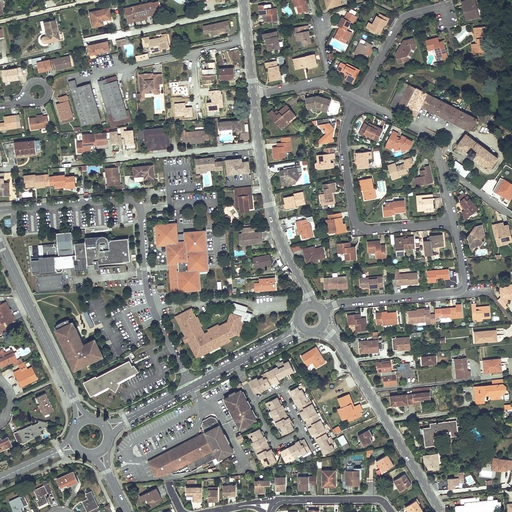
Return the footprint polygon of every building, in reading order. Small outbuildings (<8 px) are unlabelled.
[(308,10),(305,0),(291,0),(293,7),(297,6),(299,13),(305,11),(308,10)] [(477,6),(475,0),(467,0),(462,2),(464,11),(466,11),(468,19),(479,16),(477,6)] [(159,4),(152,6),(151,2),(124,8),(126,18),(132,17),(132,19),(146,15),(154,14),(154,13),(160,12),(159,4)] [(272,8),(271,4),(259,5),(259,10),(260,14),(260,15),(266,14),(267,22),(278,21),(276,10),(272,10),(272,8)] [(110,17),(108,8),(89,12),(93,27),(106,24),(105,20),(105,18),(110,17)] [(354,14),(347,11),(343,17),(341,16),(337,25),(339,26),(340,27),(340,28),(338,28),(335,34),(344,38),(342,41),(344,42),(346,39),(347,40),(351,32),(346,30),(344,29),(345,27),(347,28),(350,21),(353,22),(355,17),(354,14)] [(371,23),(368,29),(380,34),(384,25),(385,25),(388,21),(380,17),(377,15),(373,24),(371,23)] [(44,22),(46,36),(43,37),(41,40),(42,42),(45,43),(60,40),(55,20),(44,22)] [(212,35),(227,32),(226,29),(230,28),(229,25),(229,21),(203,26),(204,30),(210,29),(211,32),(212,35)] [(308,25),(295,27),(295,33),(297,32),(299,41),(302,40),(303,45),(311,44),(309,32),(308,25)] [(477,39),(478,43),(476,43),(472,44),(473,52),(486,51),(486,45),(489,45),(486,26),(477,27),(477,33),(475,34),(476,39),(477,39)] [(276,33),(263,35),(263,39),(267,39),(269,49),(279,47),(276,33)] [(144,39),(146,47),(150,46),(151,53),(160,51),(159,49),(159,47),(169,45),(167,36),(162,37),(149,40),(148,38),(144,39)] [(438,37),(426,41),(428,50),(435,49),(437,57),(447,55),(444,43),(440,44),(439,42),(438,37)] [(400,52),(396,53),(398,63),(408,60),(407,56),(408,54),(411,54),(410,50),(411,49),(416,48),(413,38),(403,41),(404,45),(404,46),(400,47),(400,51),(400,52)] [(102,41),(98,42),(100,52),(110,50),(108,41),(102,42),(102,41)] [(369,47),(371,48),(373,44),(366,41),(364,44),(360,42),(354,53),(364,58),(368,50),(369,47)] [(90,55),(100,52),(98,42),(93,43),(94,44),(88,45),(90,55)] [(297,63),(295,63),(296,69),(308,66),(308,68),(317,66),(314,54),(296,58),(297,63)] [(69,56),(50,60),(52,67),(55,67),(56,70),(72,66),(69,56)] [(275,60),(265,62),(266,67),(267,67),(269,66),(271,75),(269,76),(270,80),(280,78),(278,65),(276,65),(275,60)] [(203,75),(216,75),(215,62),(202,62),(203,75)] [(346,65),(341,62),(337,69),(348,74),(346,79),(352,82),(353,83),(360,70),(347,64),(346,65)] [(2,70),(4,81),(20,78),(19,75),(23,75),(22,67),(2,70)] [(234,79),(233,68),(220,68),(221,79),(234,79)] [(139,74),(140,90),(160,88),(160,84),(163,84),(163,73),(154,74),(154,73),(148,73),(148,75),(145,75),(145,73),(139,74)] [(126,110),(117,80),(109,83),(108,79),(99,81),(112,126),(116,125),(115,121),(128,117),(126,110)] [(75,80),(69,82),(81,123),(100,117),(90,83),(77,87),(75,80)] [(421,106),(469,130),(477,119),(403,81),(390,105),(415,117),(421,106)] [(178,82),(169,82),(170,87),(172,87),(172,95),(184,94),(184,96),(188,96),(188,85),(179,86),(178,82)] [(141,93),(141,99),(145,99),(145,93),(154,93),(154,94),(160,94),(160,88),(140,90),(141,93)] [(211,95),(212,103),(208,103),(208,111),(219,110),(219,106),(218,103),(223,103),(222,94),(221,94),(221,90),(209,91),(210,95),(211,95)] [(73,116),(66,95),(60,97),(61,98),(59,99),(61,102),(57,104),(61,120),(73,116)] [(326,109),(329,99),(318,96),(305,98),(307,107),(311,106),(311,108),(316,107),(318,107),(326,109)] [(318,107),(316,107),(317,109),(327,112),(332,100),(329,99),(326,109),(318,107)] [(185,102),(175,103),(176,116),(185,115),(185,116),(192,116),(191,107),(185,108),(185,102)] [(272,110),(268,113),(279,126),(286,120),(288,122),(295,115),(286,104),(278,112),(276,114),(275,112),(272,110)] [(128,109),(126,110),(128,117),(115,121),(116,125),(132,120),(128,109)] [(477,119),(488,125),(489,122),(511,134),(511,124),(483,109),(477,119)] [(20,115),(4,117),(5,123),(0,123),(0,129),(21,127),(20,115)] [(37,117),(29,119),(31,130),(45,128),(45,124),(49,124),(48,116),(44,117),(37,117)] [(318,125),(320,125),(327,133),(325,134),(318,141),(318,144),(327,143),(333,138),(335,130),(333,128),(335,127),(336,122),(333,122),(330,125),(329,123),(328,118),(317,120),(317,124),(318,125)] [(244,119),(219,121),(219,129),(233,128),(233,131),(236,131),(238,130),(238,132),(245,132),(244,119)] [(286,120),(279,126),(281,128),(288,123),(288,122),(286,120)] [(368,136),(377,140),(383,129),(375,125),(374,128),(368,125),(365,123),(361,131),(368,135),(368,136)] [(320,125),(318,125),(325,134),(327,133),(320,125)] [(120,127),(121,135),(121,138),(124,138),(125,146),(134,145),(133,130),(127,131),(127,127),(120,127)] [(171,148),(169,127),(137,130),(138,139),(145,139),(146,150),(171,148)] [(117,131),(110,132),(111,144),(117,143),(118,145),(122,144),(121,138),(121,135),(117,135),(117,131)] [(185,131),(181,131),(182,141),(186,141),(186,143),(195,142),(197,142),(205,141),(204,131),(186,132),(185,131)] [(409,148),(413,141),(402,135),(401,137),(402,139),(399,139),(399,138),(398,138),(397,137),(396,136),(398,133),(393,131),(387,143),(394,146),(394,148),(397,150),(402,148),(402,151),(409,148)] [(107,132),(83,134),(84,141),(77,142),(78,153),(85,152),(85,150),(91,150),(90,145),(90,143),(96,142),(97,144),(108,143),(107,132)] [(466,134),(457,146),(489,170),(498,158),(466,134)] [(290,137),(281,137),(282,142),(277,143),(278,146),(278,148),(273,149),(274,159),(285,158),(284,151),(291,150),(290,137)] [(14,142),(16,155),(37,153),(36,140),(14,142)] [(330,158),(335,158),(334,153),(333,148),(325,149),(326,150),(326,154),(317,155),(318,162),(319,169),(334,167),(333,162),(331,162),(330,158)] [(357,158),(358,168),(369,167),(369,158),(372,158),(372,151),(356,152),(357,158)] [(215,170),(223,169),(222,161),(215,162),(215,160),(216,157),(196,159),(198,172),(203,172),(202,168),(215,167),(215,170)] [(400,175),(399,174),(408,171),(407,168),(412,166),(414,162),(412,157),(404,160),(405,164),(396,166),(395,163),(388,165),(392,179),(400,177),(400,175)] [(227,170),(227,179),(233,178),(233,172),(232,169),(242,168),(240,159),(231,160),(231,159),(226,160),(227,170)] [(451,167),(465,177),(470,171),(456,161),(452,166),(451,165),(450,166),(451,167)] [(153,165),(134,167),(135,177),(144,176),(145,179),(154,178),(153,165)] [(284,170),(280,171),(281,178),(286,182),(287,185),(292,184),(293,181),(295,182),(301,174),(301,172),(302,172),(301,167),(300,167),(300,165),(294,166),(295,168),(294,167),(292,171),(291,170),(289,172),(288,170),(288,167),(283,168),(284,170)] [(419,186),(433,183),(429,165),(425,166),(426,169),(420,170),(422,176),(417,177),(419,186)] [(106,172),(103,173),(103,177),(107,177),(110,176),(110,185),(117,184),(117,188),(122,188),(121,183),(120,183),(119,174),(118,167),(106,168),(106,172)] [(0,195),(9,195),(9,185),(4,185),(4,182),(4,177),(1,177),(1,173),(0,173),(0,195)] [(36,186),(36,187),(45,186),(45,185),(44,175),(35,176),(35,175),(25,176),(26,184),(36,183),(36,186)] [(54,176),(49,177),(50,185),(55,185),(66,184),(66,187),(66,188),(75,187),(74,176),(65,177),(65,175),(54,176)] [(374,188),(373,188),(371,178),(360,180),(362,191),(363,190),(366,190),(367,199),(376,198),(374,188)] [(380,192),(386,191),(384,180),(378,182),(380,192)] [(511,184),(504,180),(497,192),(509,199),(511,194),(511,184)] [(333,192),(336,192),(334,182),(324,184),(325,191),(325,193),(320,194),(322,205),(328,204),(327,202),(333,201),(331,192),(333,192)] [(252,192),(252,186),(234,188),(236,201),(240,200),(241,206),(241,209),(250,208),(254,207),(253,202),(251,202),(251,200),(252,200),(251,193),(252,192)] [(305,201),(303,192),(294,194),(294,195),(284,197),(286,205),(287,209),(297,206),(296,205),(296,203),(305,201)] [(465,195),(463,193),(458,197),(460,199),(461,200),(460,201),(463,204),(466,208),(464,210),(462,212),(464,214),(463,215),(465,220),(478,209),(467,195),(466,196),(465,195)] [(433,194),(417,196),(418,210),(424,210),(424,207),(430,206),(434,206),(433,194)] [(386,206),(384,207),(384,215),(392,215),(391,214),(391,210),(395,210),(395,212),(405,210),(404,200),(394,201),(394,202),(386,203),(386,206)] [(336,232),(336,233),(346,232),(345,223),(342,223),(341,213),(328,215),(329,219),(330,225),(328,225),(330,233),(336,232)] [(309,222),(307,223),(306,219),(296,221),(297,226),(299,225),(302,234),(303,239),(313,237),(309,222)] [(176,224),(157,225),(159,244),(168,243),(170,263),(173,262),(174,276),(171,276),(172,283),(197,281),(199,281),(199,270),(208,269),(205,231),(186,233),(187,242),(178,243),(177,233),(176,224)] [(499,224),(493,225),(496,237),(499,237),(500,242),(507,240),(508,242),(511,241),(511,237),(509,225),(504,226),(502,226),(502,228),(500,229),(499,224)] [(483,228),(479,225),(475,226),(473,229),(475,230),(473,233),(471,232),(468,237),(472,239),(470,244),(471,248),(474,247),(477,243),(480,245),(484,241),(481,239),(485,234),(483,228)] [(250,233),(241,233),(242,245),(262,244),(261,240),(261,232),(253,232),(253,234),(250,234),(250,233)] [(76,242),(75,241),(74,233),(56,235),(57,243),(56,243),(56,246),(57,255),(47,256),(32,258),(33,274),(61,271),(62,271),(63,270),(63,269),(64,268),(75,267),(76,270),(88,268),(88,264),(95,264),(95,268),(100,268),(100,263),(124,261),(131,260),(129,244),(129,238),(111,239),(111,241),(110,241),(110,240),(110,239),(109,238),(109,237),(108,236),(107,236),(106,235),(105,235),(104,235),(103,235),(102,235),(101,235),(100,236),(99,236),(99,237),(98,238),(98,239),(97,240),(97,241),(97,242),(97,244),(87,245),(86,241),(76,242)] [(186,233),(177,233),(178,243),(187,242),(186,233)] [(433,254),(432,247),(443,245),(442,235),(430,236),(431,238),(431,240),(428,241),(424,241),(426,255),(433,254)] [(97,242),(97,236),(86,237),(86,241),(87,245),(97,244),(97,242)] [(414,239),(414,236),(409,237),(409,238),(403,239),(401,239),(400,238),(395,238),(396,251),(396,255),(404,254),(404,250),(401,250),(401,249),(404,249),(415,248),(415,253),(420,253),(419,239),(414,239)] [(498,246),(508,243),(508,242),(507,240),(500,242),(499,237),(496,237),(498,246)] [(376,258),(386,257),(385,245),(380,245),(379,245),(379,241),(367,242),(368,252),(376,251),(376,258)] [(345,260),(356,259),(355,249),(351,249),(350,247),(350,242),(337,243),(338,253),(345,253),(345,260)] [(47,247),(47,256),(57,255),(56,246),(47,247)] [(318,259),(325,257),(323,247),(316,249),(315,246),(303,249),(306,260),(307,264),(313,262),(313,260),(318,259)] [(269,255),(252,259),(254,269),(262,267),(271,265),(270,261),(269,255)] [(449,269),(427,271),(428,282),(436,282),(436,278),(445,277),(445,279),(449,279),(449,269)] [(409,282),(409,284),(418,283),(418,273),(399,274),(399,277),(395,277),(396,285),(400,285),(400,283),(409,282)] [(346,276),(324,278),(325,289),(330,289),(330,286),(338,286),(338,288),(338,289),(347,288),(346,276)] [(242,285),(242,282),(246,282),(245,277),(235,278),(233,280),(234,286),(242,285)] [(377,277),(360,278),(360,287),(370,286),(370,289),(378,288),(378,289),(384,289),(383,277),(377,278),(377,277)] [(255,283),(256,291),(275,289),(275,283),(274,278),(260,280),(261,283),(255,283)] [(197,281),(172,283),(172,288),(174,291),(198,289),(197,281)] [(504,295),(498,300),(503,306),(505,304),(509,301),(508,299),(510,297),(511,296),(511,286),(511,287),(510,286),(501,287),(501,292),(504,295)] [(11,309),(9,310),(5,302),(1,303),(0,302),(0,334),(6,332),(2,323),(4,321),(6,324),(14,320),(10,312),(12,311),(11,309)] [(244,313),(246,307),(232,303),(229,312),(240,315),(239,320),(244,322),(248,323),(251,315),(244,313)] [(476,307),(476,303),(472,304),(473,321),(482,320),(482,318),(490,318),(489,306),(481,307),(481,310),(479,310),(476,310),(476,309),(476,307)] [(456,307),(435,309),(435,314),(436,317),(441,316),(441,318),(450,317),(450,318),(463,317),(462,304),(456,305),(456,307)] [(200,325),(196,316),(194,316),(190,308),(174,316),(184,335),(187,334),(190,338),(186,340),(195,357),(229,339),(228,337),(234,333),(239,335),(244,322),(239,320),(240,315),(229,312),(226,321),(218,325),(217,323),(206,329),(207,331),(201,334),(197,327),(200,325)] [(418,312),(418,310),(408,311),(409,323),(418,322),(418,325),(426,324),(426,323),(436,322),(436,317),(435,314),(430,314),(430,309),(425,310),(425,311),(418,312)] [(86,310),(82,312),(90,328),(94,326),(86,310)] [(377,324),(383,323),(383,325),(398,323),(396,312),(387,313),(382,314),(382,312),(376,313),(377,324)] [(349,325),(355,324),(356,331),(367,330),(366,322),(361,322),(361,320),(360,314),(348,315),(349,325)] [(59,325),(57,326),(59,329),(56,331),(75,369),(80,366),(84,364),(85,366),(104,357),(101,351),(99,345),(96,340),(84,345),(73,322),(70,324),(70,320),(65,321),(59,325)] [(489,340),(497,339),(496,330),(475,332),(476,342),(489,341),(489,340)] [(368,341),(360,341),(360,351),(369,350),(369,352),(379,351),(378,336),(373,336),(368,337),(368,341)] [(409,337),(393,338),(394,350),(410,348),(409,337)] [(307,365),(314,361),(318,367),(325,362),(316,347),(301,356),(307,365)] [(0,358),(0,359),(0,364),(1,367),(12,362),(14,365),(22,362),(20,358),(16,360),(11,349),(3,353),(1,350),(0,350),(0,358)] [(422,357),(423,364),(436,363),(435,352),(428,352),(428,356),(422,357)] [(458,359),(455,359),(457,378),(468,377),(468,376),(471,376),(470,371),(469,371),(468,370),(467,370),(466,358),(463,358),(462,357),(458,358),(458,359)] [(500,359),(483,360),(485,372),(502,370),(500,359)] [(97,379),(89,383),(96,396),(109,389),(114,392),(116,393),(119,389),(120,385),(120,384),(136,376),(137,375),(140,373),(135,365),(133,366),(130,361),(97,379)] [(254,382),(250,384),(255,394),(260,391),(260,392),(267,389),(267,387),(276,383),(276,384),(280,382),(279,380),(282,378),(282,377),(291,373),(291,374),(295,372),(289,361),(284,363),(278,367),(268,372),(269,374),(263,377),(258,379),(257,377),(252,380),(254,382)] [(377,362),(378,366),(379,366),(380,372),(382,372),(391,371),(390,361),(377,362)] [(13,372),(18,380),(20,379),(21,380),(18,382),(21,386),(36,378),(31,367),(21,372),(20,369),(13,372)] [(383,380),(384,380),(385,386),(397,384),(395,371),(391,371),(382,372),(383,380)] [(84,384),(91,398),(96,396),(89,383),(97,379),(96,378),(84,384)] [(484,397),(484,395),(488,395),(489,393),(491,394),(491,399),(501,398),(501,394),(504,393),(506,391),(506,386),(503,384),(503,379),(493,380),(493,385),(474,387),(475,397),(484,397)] [(302,389),(300,386),(291,391),(293,395),(292,396),(295,403),(296,402),(301,411),(300,412),(304,419),(305,418),(309,427),(308,428),(312,435),(313,434),(317,442),(318,442),(322,449),(323,450),(322,451),(324,455),(335,449),(332,444),(329,438),(326,433),(325,430),(326,429),(321,420),(319,421),(315,414),(317,413),(312,404),(310,405),(307,398),(302,389)] [(414,393),(414,394),(415,403),(415,404),(420,403),(419,399),(430,398),(429,387),(413,389),(414,393)] [(226,400),(231,409),(234,416),(239,425),(242,426),(245,424),(245,425),(252,422),(251,421),(256,418),(251,407),(247,401),(243,392),(240,391),(227,397),(226,400)] [(37,404),(42,415),(53,410),(45,393),(37,397),(40,403),(38,404),(37,404)] [(353,414),(360,411),(362,411),(360,404),(353,407),(351,404),(353,404),(349,394),(338,398),(342,407),(338,409),(340,414),(342,414),(344,419),(348,417),(353,415),(353,414)] [(414,394),(391,396),(392,405),(415,403),(414,394)] [(278,397),(268,402),(270,406),(272,410),(270,411),(273,416),(275,415),(278,421),(276,422),(278,427),(281,427),(283,431),(285,434),(294,429),(292,425),(293,424),(290,417),(288,418),(284,409),(285,408),(281,401),(280,401),(278,397)] [(360,411),(353,414),(353,415),(348,417),(349,421),(362,415),(360,411)] [(161,456),(150,462),(153,466),(158,477),(171,475),(174,473),(175,474),(193,471),(216,458),(220,456),(221,459),(236,451),(233,447),(232,447),(229,443),(228,444),(225,440),(227,439),(223,430),(224,429),(218,418),(212,416),(205,420),(203,425),(207,432),(171,451),(172,453),(162,458),(161,456)] [(45,422),(38,420),(37,423),(34,424),(34,425),(32,426),(31,425),(17,431),(13,433),(18,445),(22,443),(26,441),(26,440),(41,433),(39,429),(44,426),(45,422)] [(457,426),(456,421),(431,424),(431,428),(424,428),(424,435),(426,446),(434,445),(433,438),(438,437),(437,432),(451,431),(452,436),(458,435),(457,431),(463,430),(463,429),(467,429),(467,425),(470,424),(471,426),(472,425),(471,423),(466,425),(461,426),(457,426)] [(260,428),(250,433),(252,437),(254,441),(252,442),(255,447),(257,446),(260,452),(258,454),(261,459),(263,458),(265,462),(267,466),(277,461),(274,456),(275,455),(272,448),(270,449),(266,440),(267,439),(263,432),(262,433),(260,428)] [(224,429),(223,430),(227,439),(225,440),(228,444),(229,443),(232,447),(233,447),(224,429)] [(373,440),(369,434),(372,433),(370,429),(358,436),(362,442),(359,444),(361,447),(373,440)] [(344,450),(350,446),(344,435),(337,438),(344,450)] [(0,437),(0,450),(11,445),(8,437),(2,440),(1,439),(0,438),(0,437)] [(303,455),(311,451),(305,439),(300,441),(299,440),(293,444),(293,445),(286,449),(284,450),(284,448),(280,450),(286,461),(291,459),(297,455),(302,453),(303,455)] [(440,469),(438,453),(424,455),(424,458),(426,458),(426,460),(425,460),(425,461),(430,469),(434,468),(434,470),(440,469)] [(383,472),(394,465),(388,454),(376,461),(383,472)] [(511,462),(511,459),(494,458),(492,470),(502,471),(502,470),(507,470),(507,469),(511,470),(511,462)] [(355,484),(360,484),(359,470),(352,470),(352,465),(347,465),(347,484),(355,484)] [(323,486),(328,486),(328,484),(336,484),(335,470),(323,470),(323,486)] [(78,481),(74,471),(63,476),(66,483),(68,486),(78,481)] [(455,477),(449,478),(449,485),(449,489),(455,489),(454,484),(459,484),(459,481),(464,481),(463,471),(454,472),(455,477)] [(398,483),(402,490),(411,484),(405,474),(394,481),(396,484),(398,483)] [(60,486),(66,483),(63,476),(57,479),(60,486)] [(286,476),(276,476),(276,490),(281,490),(286,490),(286,488),(286,476)] [(317,482),(317,476),(299,476),(299,490),(305,490),(309,490),(309,488),(309,482),(317,482)] [(37,501),(39,506),(48,502),(44,494),(51,491),(46,480),(42,482),(44,485),(34,490),(39,500),(37,501)] [(264,493),(264,486),(270,486),(270,480),(255,480),(255,493),(264,493)] [(225,485),(223,485),(223,497),(228,497),(232,496),(236,496),(236,484),(225,485)] [(193,501),(202,501),(202,487),(186,487),(186,493),(193,493),(193,495),(193,501)] [(208,497),(208,501),(213,501),(213,499),(218,499),(218,487),(208,487),(208,489),(205,489),(205,497),(208,497)] [(157,493),(155,489),(140,496),(142,500),(147,498),(149,503),(150,502),(153,501),(155,504),(162,501),(160,498),(161,497),(159,492),(157,493)] [(88,498),(82,501),(87,511),(93,511),(97,510),(96,507),(98,506),(91,491),(86,493),(88,498)] [(22,511),(21,508),(28,504),(24,496),(20,497),(20,496),(9,501),(12,507),(13,507),(14,511),(22,511)] [(492,496),(460,499),(461,504),(463,504),(463,506),(456,507),(456,511),(482,511),(501,510),(500,502),(497,502),(497,500),(492,500),(492,496)] [(417,500),(405,507),(408,511),(420,511),(423,510),(417,500)]
